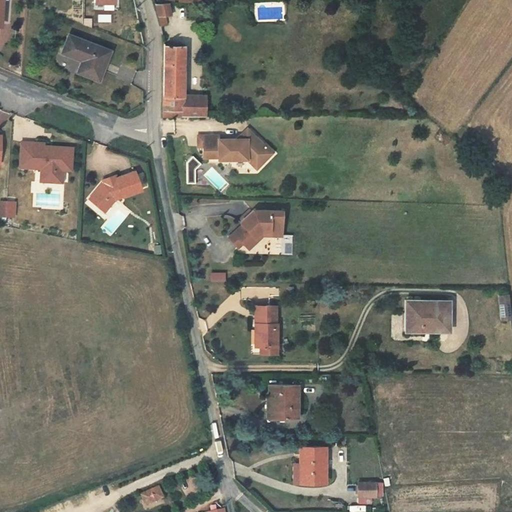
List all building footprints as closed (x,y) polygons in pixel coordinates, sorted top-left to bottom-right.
[(70,0),(70,4),(82,4),(82,11),(102,11),(101,0),(70,0)] [(169,6),(157,7),(160,23),(172,22),(169,6)] [(206,95),(184,93),(187,45),(166,43),(162,113),(207,114),(206,95)] [(104,65),(63,49),(57,66),(79,74),(75,84),(94,91),(104,65)] [(212,145),(191,146),(191,157),(197,156),(197,168),(212,167),(212,169),(241,167),(245,172),(251,165),(257,171),(266,161),(260,156),(261,155),(258,152),(257,153),(240,137),(235,143),(235,148),(212,149),(212,145)] [(37,154),(15,152),(13,173),(27,174),(27,179),(34,179),(34,192),(48,192),(48,180),(55,180),(64,181),(66,158),(49,157),(49,159),(46,159),(46,161),(42,161),(42,159),(37,159),(37,156),(37,154)] [(180,171),(181,192),(189,192),(189,179),(194,173),(186,165),(180,171)] [(257,171),(251,165),(245,172),(251,177),(257,171)] [(135,207),(130,188),(111,193),(112,195),(107,197),(106,192),(98,194),(98,197),(83,212),(94,222),(101,215),(104,219),(108,215),(135,207)] [(101,215),(94,222),(97,226),(104,219),(101,215)] [(277,216),(248,217),(236,230),(238,232),(241,235),(240,237),(233,237),(225,246),(235,255),(240,250),(242,253),(257,237),(278,236),(277,216)] [(257,237),(242,253),(246,256),(259,241),(278,240),(278,236),(257,237)] [(499,319),(510,318),(509,292),(497,293),(499,319)] [(443,296),(400,298),(400,310),(406,310),(407,327),(422,327),(430,326),(431,328),(445,327),(443,296)] [(258,328),(260,352),(255,352),(253,352),(253,360),(278,359),(278,351),(276,328),(275,328),(274,310),(269,310),(252,311),(253,328),(258,328)] [(300,421),(298,389),(268,390),(269,402),(274,401),(276,422),(287,422),(300,421)] [(274,401),(269,402),(268,402),(270,428),(287,428),(287,422),(276,422),(274,401)] [(298,467),(299,486),(332,484),(329,450),(304,451),(304,461),(300,462),(301,466),(298,467)] [(378,495),(377,482),(361,484),(362,496),(378,495)] [(148,509),(165,503),(161,494),(145,501),(148,509)]
